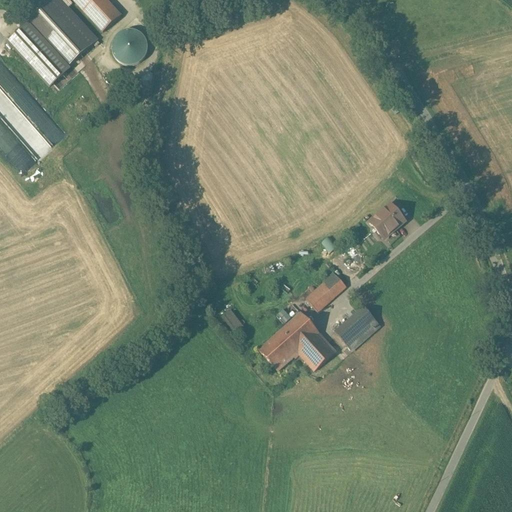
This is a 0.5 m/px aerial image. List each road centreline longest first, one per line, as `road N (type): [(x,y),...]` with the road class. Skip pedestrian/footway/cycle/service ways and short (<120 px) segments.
road 1 (unclassified): [(511,300),(477,189),(375,32),(337,0)]
road 2 (unclassified): [(431,511),(500,359),(511,301)]
road 3 (track): [(511,31),(395,62)]
